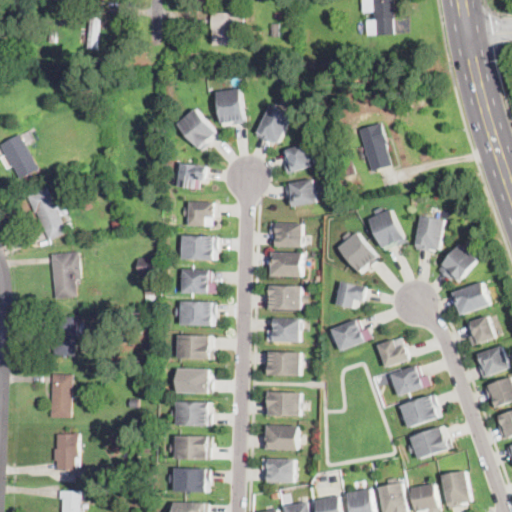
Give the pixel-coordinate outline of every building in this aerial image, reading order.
[(395,0),(396,18),(395,18),(396,34),(379,35),(368,35),(367,19),(377,19),(377,11),(364,12),(364,0),(395,0)] [(232,25),(232,45),(214,44),(214,26),(217,26),(218,12),(233,12),(232,25)] [(99,28),(97,49),(88,49),(91,18),(100,19),(99,28)] [(291,32),(282,33),(282,21),(290,20),(291,32)] [(234,124),(224,125),(219,91),(243,88),(247,122),(234,124)] [(294,115),(280,144),(276,142),(275,144),(257,135),(272,105),(294,115)] [(220,136),(212,144),(204,150),(181,124),(199,108),(222,135),(220,136)] [(375,171),(374,171),(361,129),(383,122),(389,142),(386,143),(393,165),(375,171)] [(31,152),(40,169),(22,179),(15,166),(14,166),(6,152),(2,144),(21,133),(31,152)] [(313,165),(288,174),(284,163),(286,162),(282,150),(305,142),(313,165)] [(347,176),(344,177),(340,165),(353,161),(356,173),(347,176)] [(207,179),(207,180),(202,179),(201,189),(180,186),(184,163),(209,166),(207,179)] [(317,195),(319,203),(295,207),(293,198),(290,199),(287,184),(314,179),(317,195)] [(49,187),(57,206),(65,202),(70,212),(61,216),(65,224),(72,221),(75,227),(68,230),(69,232),(51,240),(39,212),(37,213),(29,195),(49,187)] [(217,204),(217,215),(216,218),(215,218),(215,226),(208,226),(208,227),(192,226),(192,216),(185,216),(185,207),(192,208),(192,202),(217,204)] [(384,207),(386,213),(394,209),(410,241),(401,246),(400,245),(388,251),(372,220),(379,216),(377,211),(384,207)] [(447,220),(442,253),(419,249),(424,216),(447,220)] [(304,244),(304,248),(276,247),(276,235),(272,235),(272,233),(272,223),(305,224),(304,244)] [(352,232),(356,237),(361,232),(383,260),(375,267),(374,267),(365,274),(344,247),(350,242),(346,237),(352,232)] [(219,249),(219,250),(216,250),(216,260),(184,259),(185,236),(220,237),(219,249)] [(481,260),(461,283),(454,277),(452,280),(440,269),(462,244),(481,260)] [(79,296),(58,298),(54,254),(80,251),(83,278),(77,279),(79,296)] [(306,254),(305,277),(274,276),(274,272),(271,272),(271,265),(272,252),(306,254)] [(156,258),(156,260),(162,260),(162,273),(157,273),(157,275),(140,275),(140,258),(156,258)] [(218,284),(218,294),(185,293),(186,270),(212,270),(212,283),(218,284)] [(368,299),(361,298),(359,307),(340,303),(345,279),(371,285),(368,299)] [(159,294),(159,300),(147,300),(147,280),(160,280),(159,294)] [(493,304),(464,315),(462,311),(459,312),(453,294),(485,282),(493,304)] [(310,294),(310,302),(303,302),(303,310),(269,308),(269,295),(269,285),(303,286),(303,294),(310,294)] [(219,304),(219,315),(215,315),(215,325),(183,325),(183,317),(178,317),(178,308),(184,308),(184,301),(219,302),(219,304)] [(76,353),(76,356),(55,355),(56,340),(54,339),(55,316),(78,317),(76,353)] [(497,338),(473,346),(470,337),(473,336),(469,324),(490,316),(497,338)] [(301,330),(301,342),(268,341),(268,330),(273,330),(273,318),(301,319),(301,330)] [(361,321),(365,331),(371,328),(375,339),(344,351),(336,329),(360,319),(361,321)] [(217,349),(216,360),(180,359),(181,335),(211,336),(211,348),(217,348),(217,349)] [(400,335),(404,345),(407,343),(412,358),(389,366),(381,344),(393,339),(393,338),(400,335)] [(511,368),(485,378),(480,364),(484,362),(481,354),(503,346),(511,368)] [(301,375),(267,375),(267,352),(302,352),(301,375)] [(420,367),(424,377),(429,375),(433,386),(401,396),(395,378),(394,374),(420,365),(420,367)] [(215,377),(215,380),(214,393),(180,393),(180,386),(174,386),(174,377),(181,377),(181,370),(212,370),(212,377),(215,377)] [(73,417),(73,418),(53,417),(55,373),(75,374),(73,417)] [(511,402),(496,408),(493,400),(491,401),(486,387),(511,378),(511,402)] [(301,410),(301,416),(266,416),(267,403),(265,403),(266,392),(302,393),(301,410)] [(444,416),(411,428),(404,406),(437,395),(444,416)] [(141,399),(140,408),(130,407),(131,398),(141,399)] [(211,402),(211,412),(214,412),(214,427),(179,426),(180,418),(174,418),(174,410),(180,410),(180,402),(211,402)] [(511,432),(505,435),(501,423),(502,422),(499,415),(511,409),(511,432)] [(300,426),(300,434),(300,450),(265,450),(265,432),(265,430),(270,430),(270,426),(300,426)] [(455,447),(421,459),(418,451),(412,453),(410,446),(415,443),(413,438),(447,426),(455,447)] [(77,459),(77,463),(77,469),(59,469),(59,460),(56,460),(56,448),(58,448),(58,434),(75,434),(75,432),(81,432),(81,457),(77,457),(77,459)] [(215,437),(215,447),(213,447),(212,460),(178,459),(178,452),(172,452),(172,445),(179,445),(179,436),(215,437)] [(151,437),(151,452),(138,452),(138,437),(151,437)] [(296,459),(296,482),(268,482),(268,470),(263,470),(263,458),(296,459)] [(91,467),(90,475),(80,475),(80,466),(91,467)] [(213,470),(212,482),(209,482),(208,492),(177,491),(177,483),(171,483),(172,475),(177,475),(178,468),(213,469),(213,470)] [(452,508),(451,509),(444,476),(468,471),(473,500),(468,501),(469,505),(452,508)] [(329,480),(322,482),(321,475),(328,473),(329,480)] [(396,478),(397,484),(405,483),(410,511),(385,511),(382,489),(390,487),(389,480),(396,478)] [(123,483),(123,491),(114,491),(114,483),(123,483)] [(442,511),(437,511),(418,511),(414,488),(437,484),(442,511)] [(353,511),(350,493),(374,488),(378,511),(353,511)] [(85,491),(85,498),(83,498),(83,511),(64,511),(61,511),(61,506),(61,491),(85,491)] [(344,511),(320,511),(318,501),(342,496),(344,511)] [(212,505),(211,511),(169,511),(170,508),(177,508),(177,502),(212,503),(212,505)] [(288,511),(288,507),(310,503),(311,511),(288,511)]
